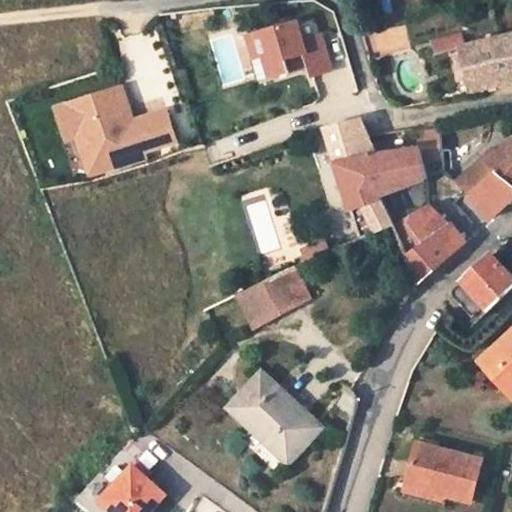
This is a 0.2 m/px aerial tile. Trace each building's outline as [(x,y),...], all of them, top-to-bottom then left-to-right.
[(313,75),(332,70),(322,35),(304,40),(298,21),(249,36),(256,58),(266,55),(273,77),(291,71),(289,65),(296,63),(298,69),(310,66),(313,75)] [(374,56),(411,49),(406,26),(369,33),(374,56)] [(464,46),(466,46),(463,34),(433,42),(436,54),(464,47),(464,46)] [(511,81),(511,57),(507,36),(466,46),(464,46),(464,47),(474,91),(511,81)] [(289,65),(291,71),(298,69),(296,63),(289,65)] [(128,121),(135,119),(123,86),(116,88),(128,121)] [(116,88),(61,111),(73,138),(85,133),(101,174),(154,155),(152,147),(177,138),(166,109),(135,119),(128,121),(116,88)] [(423,148),(377,153),(363,119),(327,129),(362,239),(395,225),(378,190),(427,179),(423,148)] [(473,196),(498,173),(511,184),(511,142),(498,154),(494,150),(458,183),(473,196)] [(511,184),(498,173),(473,196),(492,218),(501,210),(511,200),(511,184)] [(427,240),(407,253),(421,282),(457,249),(467,241),(452,223),(445,219),(431,205),(411,215),(421,228),(427,240)] [(451,292),(475,317),(487,306),(491,311),(511,291),(511,274),(493,254),(473,272),(451,292)] [(310,300),(312,298),(298,265),(240,293),(257,329),(310,300)] [(511,392),(511,333),(481,362),(511,393),(511,392)] [(264,372),(231,408),(290,463),(320,430),(297,409),(300,406),(264,372)] [(484,460),(419,443),(408,484),(473,501),(484,460)] [(151,511),(167,494),(147,477),(151,473),(138,462),(104,501),(116,511),(151,511)]
